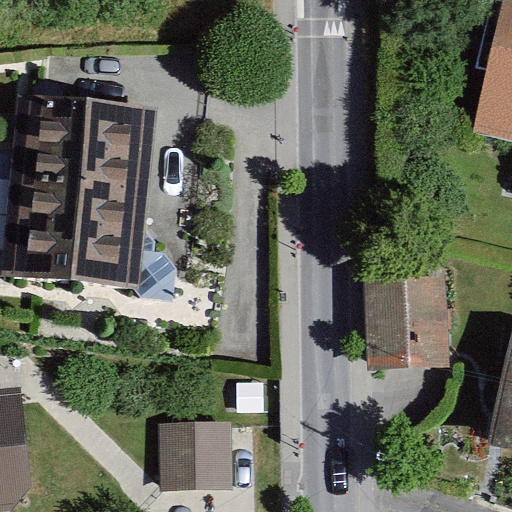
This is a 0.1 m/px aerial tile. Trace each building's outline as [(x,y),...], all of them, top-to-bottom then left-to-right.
[(511,0),(502,0),(471,136),(511,145),(511,0)] [(159,108),(20,93),(0,275),(139,290),(159,108)] [(367,369),(449,367),(446,275),(364,278),(367,369)] [(511,334),(489,444),(511,448),(511,334)] [(20,387),(0,388),(0,511),(12,511),(30,492),(20,387)] [(233,490),(231,422),(159,423),(161,492),(233,490)]
